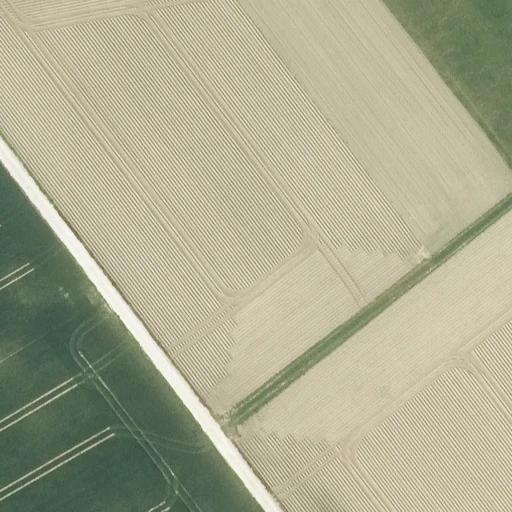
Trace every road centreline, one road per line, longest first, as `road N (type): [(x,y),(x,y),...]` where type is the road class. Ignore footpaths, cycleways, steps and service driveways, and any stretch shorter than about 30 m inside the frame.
road 1 (track): [(0,148),(274,511)]
road 2 (track): [(511,194),(215,434)]
